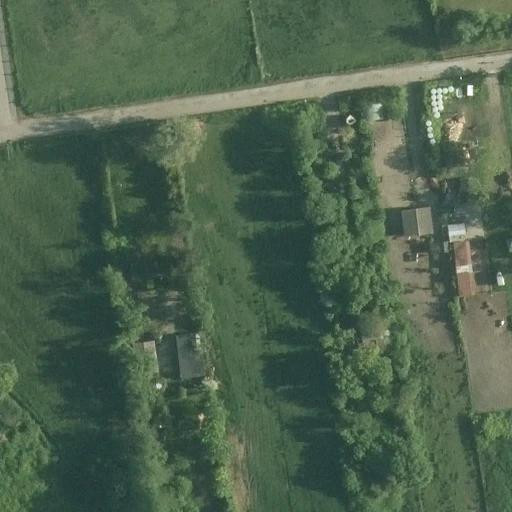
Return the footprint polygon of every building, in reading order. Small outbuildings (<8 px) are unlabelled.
[(449,164),(465,163),(463,138),(447,140),(449,164)] [(415,220),(388,224),(391,250),(419,247),(415,220)] [(477,292),(474,237),(458,238),(461,292),(477,292)] [(187,346),(167,348),(172,389),(191,387),(187,346)] [(141,355),(121,357),(128,417),(155,413),(152,391),(145,392),(141,355)]
